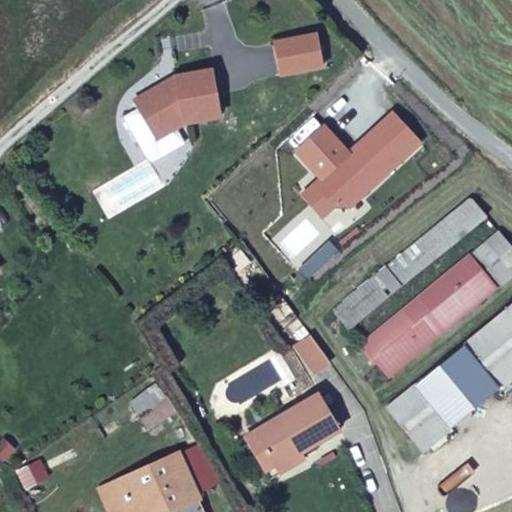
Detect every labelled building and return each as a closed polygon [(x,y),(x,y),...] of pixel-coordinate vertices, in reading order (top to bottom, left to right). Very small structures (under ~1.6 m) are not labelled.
[(320,30),(277,39),(283,72),(326,63),(320,30)] [(158,87),(131,102),(135,109),(152,136),(155,140),(182,123),(219,118),(211,71),(175,77),(176,84),(158,87)] [(152,136),(135,109),(120,119),(137,145),(152,136)] [(419,144),(392,114),(358,144),(360,147),(354,153),(352,150),(347,154),(323,127),(295,152),(320,179),(313,185),(333,207),(348,208),(419,144)] [(354,153),(360,147),(358,144),(352,150),(354,153)] [(333,207),(313,185),(300,197),(320,219),(333,207)] [(486,219),(469,199),(332,311),(348,331),(486,219)] [(511,276),(511,249),(498,232),(359,347),(385,381),(511,276)] [(511,382),(511,304),(384,407),(423,454),(511,382)] [(329,364),(310,337),(294,348),(314,376),(329,364)] [(334,425),(317,398),(253,436),(270,463),(302,444),(334,425)] [(270,463),(253,436),(244,442),(260,469),(270,463)] [(306,451),(302,444),(270,463),(260,469),(265,476),(306,451)] [(175,453),(96,489),(105,511),(200,511),(196,501),(175,453)]
